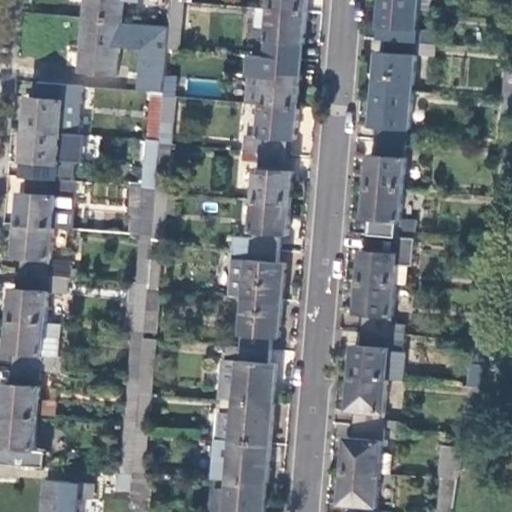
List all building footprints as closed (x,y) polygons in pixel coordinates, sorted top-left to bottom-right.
[(85,0),(85,17),(122,20),(124,0),(85,0)] [(183,0),(172,0),(171,26),(181,26),(183,0)] [(271,0),(271,7),(307,11),(308,0),(271,0)] [(420,0),(384,0),(382,25),(389,25),(388,37),(417,40),(436,42),(437,34),(418,32),(420,0)] [(268,39),(271,7),(258,6),(255,38),(268,39)] [(254,54),(296,57),(297,42),(305,43),(307,11),(271,7),(268,39),(255,38),(254,54)] [(119,58),(122,20),(85,17),(81,71),(128,75),(129,59),(119,58)] [(417,40),(388,37),(387,51),(380,50),(377,86),(414,90),(417,53),(416,53),(417,40)] [(179,54),(168,53),(167,71),(165,91),(165,94),(175,95),(179,54)] [(262,102),(300,105),(302,74),(295,73),(296,57),(254,54),(251,53),(247,101),(262,102)] [(165,91),(167,71),(141,69),(139,89),(152,90),(165,91)] [(82,85),(38,81),(37,95),(29,95),(27,127),(62,130),(65,98),(81,100),(82,85)] [(414,90),(377,86),(374,124),(381,125),(380,137),(408,140),(408,128),(411,128),(414,90)] [(165,94),(165,91),(152,90),(148,137),(161,138),(163,120),(165,94)] [(175,95),(165,94),(163,120),(173,120),(175,95)] [(297,137),(300,105),(262,102),(260,134),(246,133),(245,149),(261,150),(288,153),(289,137),(297,137)] [(62,130),(27,127),(24,159),(32,160),(30,176),(73,180),(75,164),(60,162),(62,130)] [(78,131),(62,130),(60,162),(75,164),(78,131)] [(161,138),(148,137),(144,186),(157,187),(160,151),(161,142),(161,138)] [(408,140),(380,137),(380,153),(372,152),(369,184),(405,187),(407,155),(406,155),(408,140)] [(254,198),(292,201),(294,169),(287,168),(288,153),(261,150),(245,149),(244,157),(260,158),(259,167),(257,167),(254,198)] [(170,152),(160,151),(157,187),(157,190),(166,191),(170,152)] [(503,195),(511,195),(511,164),(506,164),(503,195)] [(73,180),(30,176),(29,190),(21,190),(18,223),(54,226),(73,227),(75,207),(56,206),(57,193),(79,195),(80,180),(73,180)] [(405,187),(369,184),(367,217),(374,217),(373,233),(400,235),(401,219),(403,219),(405,187)] [(157,187),(144,186),(140,233),(142,233),(154,234),(157,190),(157,187)] [(163,239),(166,191),(157,190),(154,234),(153,238),(163,239)] [(511,215),(511,195),(503,195),(494,244),(507,245),(511,215)] [(235,244),(280,248),(281,233),(289,233),(292,201),(254,198),(252,229),(253,230),(253,237),(233,236),(232,244),(235,244)] [(54,226),(18,223),(16,255),(23,255),(22,270),(69,275),(70,258),(51,256),(54,226)] [(153,238),(154,234),(142,233),(138,281),(150,282),(153,238)] [(400,235),(373,233),(371,249),(364,248),(362,279),(398,282),(399,263),(414,265),(417,237),(400,235)] [(158,288),(163,239),(153,238),(150,282),(149,287),(158,288)] [(246,295),(283,298),(286,261),(279,261),(280,248),(235,244),(234,254),(231,294),(246,295)] [(489,291),(499,291),(507,245),(494,244),(489,291)] [(69,275),(22,270),(21,287),(13,286),(10,318),(46,321),(48,290),(67,292),(69,275)] [(398,282),(362,279),(359,312),(366,313),(365,328),(407,332),(407,324),(393,323),(393,315),(395,315),(398,282)] [(150,282),(138,281),(134,328),(145,329),(149,287),(150,282)] [(499,291),(489,291),(480,339),(491,340),(499,291)] [(242,345),(272,348),(273,336),(280,337),(283,298),(246,295),(242,345)] [(46,321),(10,318),(8,350),(16,350),(14,367),(41,369),(61,371),(62,355),(43,353),(46,321)] [(145,329),(134,328),(130,376),(141,377),(145,337),(145,329)] [(407,332),(365,328),(364,343),(357,342),(354,375),(390,378),(405,379),(407,354),(392,353),(392,346),(390,346),(391,338),(406,339),(407,332)] [(478,363),(487,365),(491,340),(480,339),(478,363)] [(223,398),(275,402),(278,362),(271,361),(272,348),(242,345),(223,344),(222,357),(223,357),(240,359),(238,388),(221,386),(220,398),(223,398)] [(240,359),(223,357),(221,386),(238,388),(240,359)] [(41,369),(14,367),(13,383),(5,382),(2,413),(38,416),(41,385),(39,385),(41,369)] [(390,378),(354,375),(351,408),(358,409),(357,423),(387,426),(390,378)] [(141,377),(130,376),(126,424),(138,425),(140,391),(141,377)] [(152,392),(140,391),(138,425),(137,430),(147,431),(149,431),(152,392)] [(234,438),(272,441),(275,402),(223,398),(222,411),(218,411),(216,437),(234,438)] [(38,416),(2,413),(0,436),(0,445),(7,446),(6,462),(32,464),(34,449),(35,449),(38,416)] [(387,426),(357,423),(356,438),(348,437),(346,469),(383,472),(385,452),(387,426)] [(138,425),(126,424),(122,472),(134,473),(134,469),(137,430),(138,425)] [(147,431),(137,430),(134,469),(144,470),(147,431)] [(229,478),(268,481),(272,441),(234,438),(232,463),(217,462),(216,477),(229,478)] [(446,478),(459,478),(467,447),(445,444),(442,478),(446,478)] [(395,453),(385,452),(383,472),(393,473),(395,453)] [(150,511),(154,471),(144,470),(134,469),(134,473),(131,511),(141,511),(148,511),(150,511)] [(383,472),(346,469),(343,502),(350,502),(349,511),(393,511),(380,510),(383,472)] [(226,511),(265,511),(268,481),(229,478),(226,511)] [(443,511),(453,511),(459,478),(446,478),(443,511)] [(43,511),(80,511),(82,497),(92,498),(93,484),(46,479),(43,511)]
